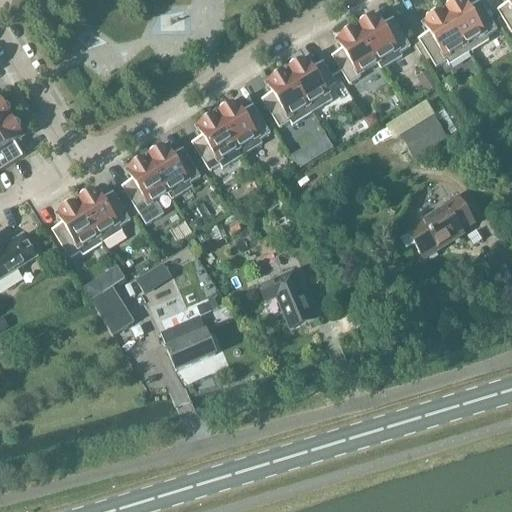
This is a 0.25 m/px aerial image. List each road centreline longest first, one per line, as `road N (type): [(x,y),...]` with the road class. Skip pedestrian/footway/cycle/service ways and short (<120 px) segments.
road 1 (unclassified): [(0,504),(511,359)]
road 2 (secondary): [(116,511),(511,392)]
road 3 (residential): [(81,150),(333,0)]
road 4 (residential): [(0,27),(81,150)]
